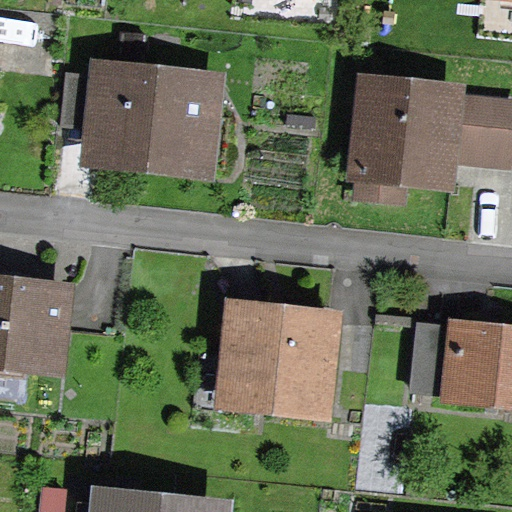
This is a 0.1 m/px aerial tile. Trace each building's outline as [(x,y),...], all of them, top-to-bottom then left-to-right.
[(60,128),(88,131),(93,77),(65,74),(60,128)] [(106,78),(98,154),(199,164),(206,89),(106,78)] [(442,177),(444,159),(504,165),(510,107),(369,93),(359,194),(401,199),(403,172),(442,177)] [(0,364),(56,370),(64,292),(0,285),(0,364)] [(233,310),(223,395),(324,406),(334,321),(314,318),(315,306),(299,304),(298,317),(233,310)] [(419,328),(412,396),(511,406),(511,333),(456,327),(455,332),(419,328)] [(210,511),(211,503),(139,496),(137,511),(78,505),(77,511),(210,511)]
